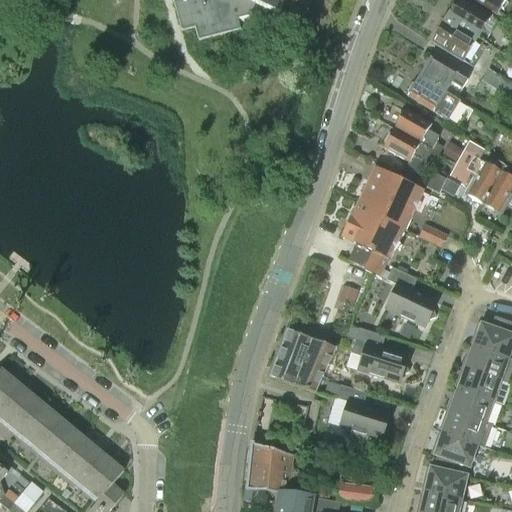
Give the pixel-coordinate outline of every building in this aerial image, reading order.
[(278,16),(285,0),(286,0),(295,4),(297,0),(172,0),(181,33),(194,29),(198,42),(240,31),(237,20),(251,16),(250,14),(253,4),(278,16)] [(479,40),(488,25),(492,19),(461,0),(459,0),(448,19),(479,40)] [(471,0),(498,16),(507,0),(471,0)] [(465,63),(479,40),(448,19),(433,43),(465,63)] [(467,82),(458,76),(432,59),(420,79),(446,95),(447,95),(453,85),(461,91),(467,82)] [(447,95),(446,95),(420,79),(407,98),(434,115),(447,123),(460,103),(447,95)] [(505,97),(481,82),(475,92),(499,107),(505,97)] [(405,113),(394,132),(431,153),(438,157),(443,148),(436,144),(438,141),(428,135),(431,128),(405,113)] [(394,132),(384,149),(410,164),(421,171),(424,165),(431,153),(394,132)] [(449,144),(442,155),(455,163),(462,152),(449,144)] [(469,145),(449,179),(463,187),(477,162),(483,152),(469,145)] [(478,179),(467,198),(483,207),(504,168),(497,164),(493,170),(477,162),(470,174),(478,179)] [(511,172),(504,168),(483,207),(498,216),(505,203),(511,207),(511,206),(511,173),(511,172)] [(403,233),(404,232),(409,224),(423,194),(374,170),(358,204),(383,216),(380,222),(403,233)] [(430,176),(426,184),(438,190),(442,182),(430,176)] [(446,185),(443,192),(452,197),(456,190),(446,185)] [(392,254),(403,233),(380,222),(383,216),(358,204),(352,215),(341,238),(356,245),(348,261),(365,269),(364,271),(379,279),(391,253),(392,254)] [(441,250),(446,238),(424,227),(418,239),(441,250)] [(433,312),(436,304),(412,293),(417,281),(392,269),(386,282),(397,287),(385,311),(424,330),(428,322),(435,319),(433,312)] [(511,362),(508,360),(511,348),(511,325),(494,319),(490,330),(477,325),(473,338),(476,339),(473,349),(511,362)] [(347,327),(343,339),(355,343),(351,355),(362,359),(358,372),(399,385),(401,377),(408,374),(405,367),(407,359),(381,350),(385,339),(359,330),(358,331),(347,327)] [(316,395),(336,351),(288,332),(270,378),(316,395)] [(507,385),(511,371),(511,362),(473,349),(470,358),(466,357),(462,369),(500,383),(507,385)] [(462,369),(457,381),(461,382),(458,392),(492,404),(502,408),(509,387),(507,386),(499,383),(500,383),(462,369)] [(121,477),(0,375),(0,417),(99,501),(89,511),(110,511),(123,497),(112,488),(121,477)] [(328,383),(325,393),(337,397),(336,400),(348,404),(340,430),(381,443),(383,435),(390,431),(387,424),(389,416),(363,408),(367,396),(340,387),(328,383)] [(485,425),(492,404),(458,392),(454,401),(451,400),(446,412),(492,428),(485,425)] [(484,450),(492,428),(446,412),(442,424),(446,425),(442,435),(484,450)] [(484,450),(442,435),(439,444),(435,443),(431,455),(436,457),(452,463),(449,475),(466,479),(465,478),(476,448),(484,450)] [(299,485),(300,478),(290,476),(293,457),(250,448),(245,493),(279,498),(279,496),(287,497),(287,496),(289,483),(299,485)] [(460,502),(466,479),(449,475),(452,463),(436,457),(433,471),(426,469),(423,483),(427,484),(425,493),(460,502)] [(0,500),(1,501),(0,502),(0,504),(8,511),(14,505),(19,499),(9,491),(4,497),(0,483),(8,473),(0,466),(0,500)] [(19,499),(14,505),(23,511),(28,511),(42,495),(30,485),(19,499)] [(339,488),(337,502),(367,505),(369,491),(339,488)] [(317,489),(315,498),(328,501),(330,491),(317,489)] [(457,511),(460,502),(425,493),(423,503),(419,502),(416,511),(457,511)] [(310,511),(313,500),(302,498),(287,496),(287,497),(279,496),(279,498),(276,511),(310,511)] [(338,511),(340,505),(313,500),(310,511),(338,511)] [(59,511),(49,503),(41,511),(59,511)]
